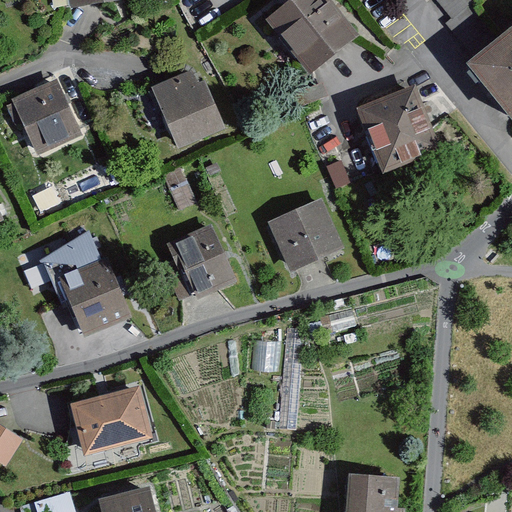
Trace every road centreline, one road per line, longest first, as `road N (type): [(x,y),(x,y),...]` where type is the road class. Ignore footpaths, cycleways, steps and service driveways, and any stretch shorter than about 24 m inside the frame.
road 1 (residential): [(0,389),(224,321),(452,268)]
road 2 (residential): [(452,268),(433,511)]
road 3 (residential): [(0,84),(65,59),(104,59),(146,80)]
